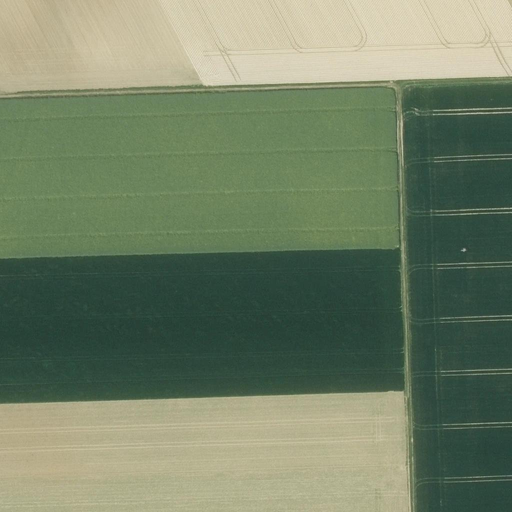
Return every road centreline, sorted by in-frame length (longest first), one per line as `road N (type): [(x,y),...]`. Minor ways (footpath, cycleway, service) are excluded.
road 1 (track): [(0,102),(511,86)]
road 2 (track): [(406,91),(413,511)]
